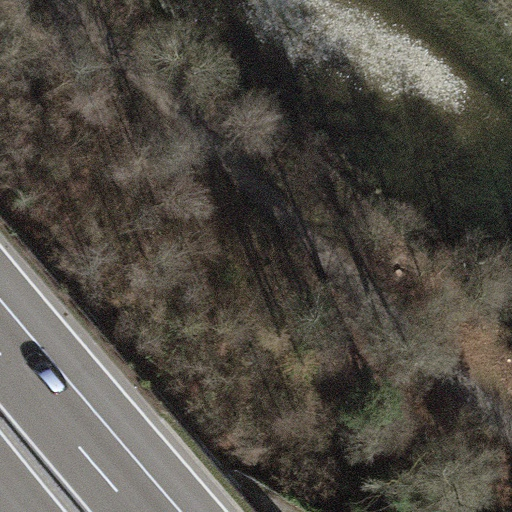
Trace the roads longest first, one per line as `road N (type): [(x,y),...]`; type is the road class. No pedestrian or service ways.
road 1 (track): [(61,0),(174,96),(511,425)]
road 2 (motorway): [(160,511),(0,323)]
